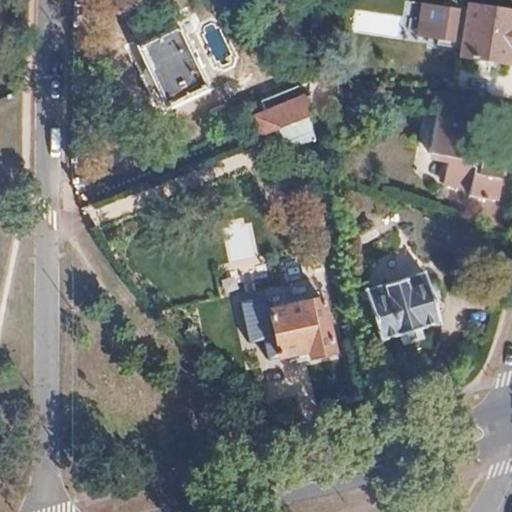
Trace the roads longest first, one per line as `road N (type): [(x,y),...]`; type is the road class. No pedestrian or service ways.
road 1 (residential): [(49,0),(45,511)]
road 2 (primary): [(511,419),(198,511)]
